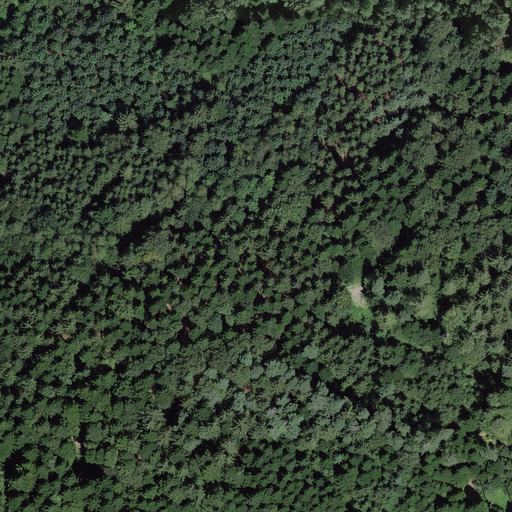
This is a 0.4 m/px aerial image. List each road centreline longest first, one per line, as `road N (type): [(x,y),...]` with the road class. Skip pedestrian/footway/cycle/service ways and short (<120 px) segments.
road 1 (track): [(378,0),(318,79),(60,323),(19,383)]
road 2 (track): [(511,168),(359,296)]
